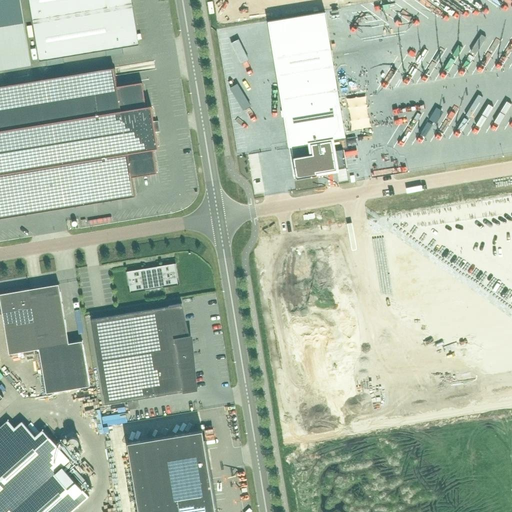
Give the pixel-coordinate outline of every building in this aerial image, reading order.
[(0,0),(0,26),(23,22),(19,0),(0,0)] [(139,44),(131,0),(29,0),(39,61),(139,44)] [(299,53),(331,48),(326,15),(271,24),(275,50),(298,47),(299,53)] [(23,22),(0,26),(0,69),(30,65),(23,22)] [(298,47),(275,50),(286,120),(287,120),(296,175),(296,178),(317,174),(316,172),(317,172),(339,168),(346,167),(343,150),(343,146),(347,145),(344,124),(344,123),(331,48),(299,53),(298,47)] [(117,89),(114,68),(0,86),(0,217),(135,195),(132,175),(155,171),(150,146),(158,144),(156,131),(160,131),(158,121),(154,122),(152,109),(147,109),(142,85),(117,89)] [(308,254),(271,260),(276,286),(283,285),(305,420),(353,412),(331,277),(312,280),(308,254)] [(178,284),(175,263),(127,271),(131,292),(178,284)] [(59,284),(29,289),(39,349),(46,393),(90,385),(82,341),(69,343),(59,284)] [(0,311),(2,312),(9,354),(39,349),(29,289),(17,291),(17,290),(16,290),(16,291),(0,293),(0,311)] [(196,388),(182,304),(92,319),(106,403),(196,388)] [(15,427),(8,420),(0,427),(0,511),(71,511),(89,496),(66,469),(73,463),(43,429),(36,435),(22,421),(15,427)] [(216,511),(202,430),(128,442),(139,511),(216,511)]
